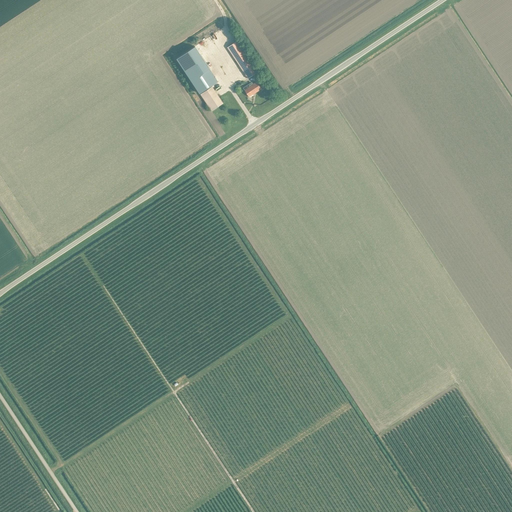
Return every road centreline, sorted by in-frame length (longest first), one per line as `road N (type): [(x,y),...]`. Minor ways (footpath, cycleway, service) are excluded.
road 1 (unclassified): [(0,293),(442,0)]
road 2 (unclassified): [(77,511),(0,393)]
